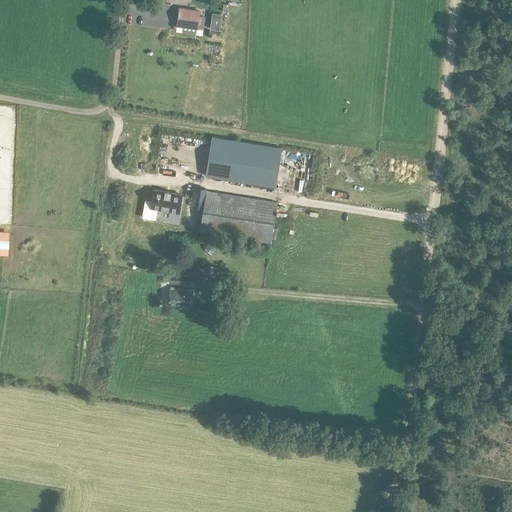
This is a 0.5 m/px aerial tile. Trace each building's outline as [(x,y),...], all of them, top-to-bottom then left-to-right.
[(199,13),(179,10),(177,26),(176,26),(176,31),(202,35),(205,16),(198,15),(199,13)] [(212,12),(209,29),(219,30),(221,14),(212,12)] [(276,186),(282,146),(212,135),(206,175),(276,186)] [(192,200),(202,202),(205,182),(195,181),(195,182),(193,182),(192,190),(193,190),(192,200)] [(145,201),(142,217),(156,219),(157,209),(179,212),(182,195),(171,193),(171,192),(165,191),(165,192),(154,190),(151,202),(145,201)] [(272,238),(273,227),(278,202),(206,190),(199,231),(271,243),(272,238)] [(0,251),(8,252),(9,233),(0,232),(0,251)] [(216,248),(209,242),(204,249),(211,254),(216,248)] [(169,274),(168,282),(189,284),(190,275),(169,274)] [(169,288),(168,306),(191,307),(192,290),(169,288)]
